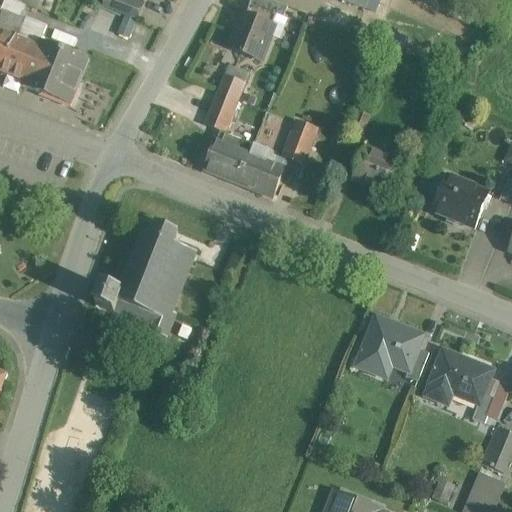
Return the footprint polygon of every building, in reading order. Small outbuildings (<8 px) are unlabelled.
[(25,8),(2,0),(0,0),(0,12),(20,20),(21,18),(25,8)] [(143,7),(125,0),(106,0),(103,8),(137,22),(143,7)] [(288,9),(264,0),(251,0),(248,9),(249,10),(246,17),(272,28),(277,16),(283,19),(288,9)] [(371,0),(340,0),(367,11),(371,0)] [(20,20),(0,12),(0,33),(32,46),(39,49),(41,44),(42,44),(47,28),(21,18),(20,20)] [(246,17),(242,16),(229,50),(261,63),(271,37),(279,41),(287,21),(283,19),(277,16),(272,28),(246,17)] [(0,72),(19,80),(32,46),(0,33),(0,72)] [(42,44),(41,44),(39,49),(32,46),(19,80),(24,83),(23,89),(72,107),(89,63),(42,44)] [(248,75),(230,67),(225,79),(244,86),(248,75)] [(244,86),(225,79),(219,93),(238,101),(244,86)] [(238,101),(219,93),(206,127),(225,135),(229,124),(231,125),(236,114),(233,113),(238,101)] [(360,111),(353,130),(363,134),(370,115),(360,111)] [(469,119),(450,111),(446,122),(464,130),(469,119)] [(315,133),(299,127),(287,158),(303,165),(315,133)] [(254,148),(227,137),(224,146),(216,143),(205,173),(239,186),(251,157),(254,148)] [(371,152),(366,150),(354,181),(388,195),(401,163),(385,157),(387,152),(373,146),(371,152)] [(284,171),(251,157),(239,186),(273,199),(284,171)] [(489,196),(448,179),(433,214),(475,231),(489,196)] [(511,202),(511,181),(509,180),(500,201),(511,206),(511,202)] [(177,233),(158,225),(150,237),(144,234),(120,293),(104,287),(95,308),(115,316),(119,304),(153,318),(147,332),(166,340),(176,316),(172,314),(196,254),(174,245),(177,233)] [(421,343),(374,325),(356,372),(376,379),(382,364),(408,374),(409,375),(417,355),(421,343)] [(417,355),(409,375),(408,374),(405,382),(416,387),(427,359),(417,355)] [(492,376),(442,358),(425,404),(447,412),(453,398),(477,407),(480,408),(484,398),(492,376)] [(484,398),(480,408),(477,407),(470,422),(484,428),(494,402),(484,398)] [(511,454),(511,437),(497,431),(482,466),(503,475),(511,454)] [(494,511),(507,484),(480,472),(462,511),(494,511)] [(447,505),(456,487),(441,480),(432,498),(447,505)] [(373,511),(340,498),(334,511),(373,511)]
